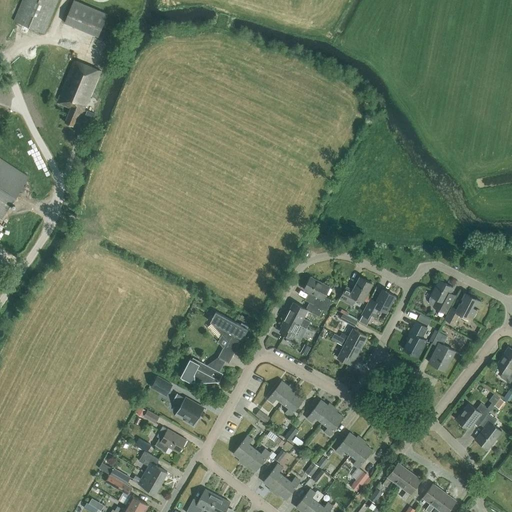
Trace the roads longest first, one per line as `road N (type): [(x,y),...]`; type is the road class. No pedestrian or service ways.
road 1 (unclassified): [(0,302),(50,224),(57,187),(0,57)]
road 2 (residential): [(260,357),(262,336),(307,261),(349,256),(412,287)]
road 3 (residential): [(258,503),(203,457),(260,357)]
road 4 (residential): [(412,287),(421,267),(434,264),(511,300)]
